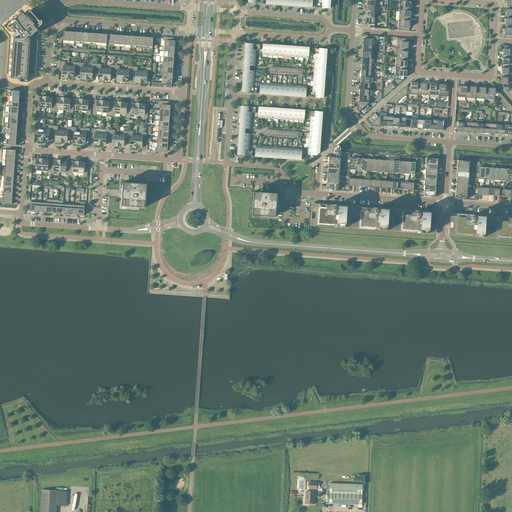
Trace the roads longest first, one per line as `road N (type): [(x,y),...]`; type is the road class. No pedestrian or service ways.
road 1 (tertiary): [(441,257),(244,240)]
road 2 (residential): [(449,141),(366,135),(346,113),(352,30)]
road 3 (residential): [(317,194),(299,192),(274,167),(225,163),(231,96)]
road 4 (residential): [(493,40),(491,77),(453,75),(416,72),(419,35)]
road 5 (residential): [(102,155),(176,160),(184,92)]
road 6 (residential): [(184,92),(46,82)]
road 7 (residential): [(60,21),(188,29)]
road 8 (residential): [(444,203),(317,194)]
